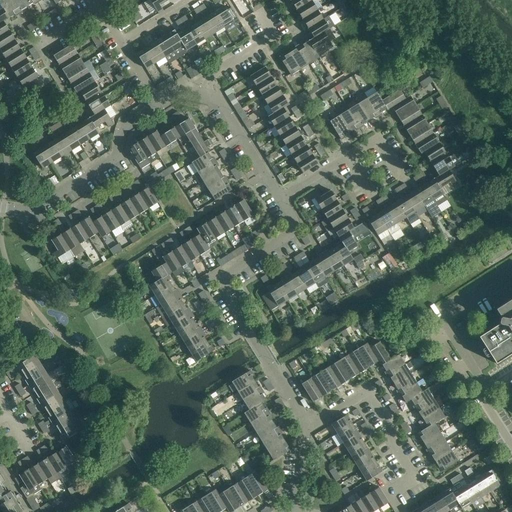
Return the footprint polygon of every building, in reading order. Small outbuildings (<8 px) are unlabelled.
[(18,14),(9,0),(0,0),(0,4),(2,8),(8,18),(14,14),(15,16),(18,14)] [(27,6),(22,0),(9,0),(18,14),(22,12),(21,10),(27,6)] [(149,0),(158,13),(163,10),(160,5),(168,0),(149,0)] [(291,0),(290,0),(296,10),(311,0),(291,0)] [(311,0),(296,10),(302,19),(317,10),(322,7),(317,0),(314,0),(312,1),(311,0)] [(224,6),(214,12),(224,27),(233,21),(235,25),(240,22),(231,7),(227,10),(224,6)] [(135,7),(128,12),(135,22),(142,18),(135,7)] [(253,12),(250,7),(241,13),(244,18),(253,12)] [(0,22),(3,21),(8,18),(2,8),(0,9),(0,22)] [(351,8),(347,11),(346,11),(349,16),(354,13),(351,8)] [(48,20),(58,14),(55,9),(45,15),(48,20)] [(323,19),(317,10),(302,19),(308,28),(323,19)] [(205,17),(215,33),(224,27),(214,12),(205,17)] [(180,18),(183,23),(188,20),(185,15),(180,18)] [(323,19),(308,28),(314,37),(324,32),(334,25),(329,17),(328,16),(323,19)] [(196,23),(205,39),(215,33),(205,17),(196,23)] [(30,31),(40,25),(37,20),(27,26),(30,31)] [(0,35),(8,30),(6,26),(3,21),(0,22),(0,35)] [(186,29),(196,44),(205,39),(196,23),(186,29)] [(196,44),(186,29),(177,35),(183,45),(186,50),(196,44)] [(8,30),(0,35),(0,48),(14,39),(8,30)] [(165,36),(174,51),(183,45),(177,35),(174,30),(165,36)] [(314,37),(308,41),(318,56),(328,50),(333,46),(324,32),(314,37)] [(28,38),(25,33),(20,36),(23,41),(28,38)] [(155,42),(165,57),(174,51),(165,36),(155,42)] [(14,39),(0,48),(0,49),(5,58),(20,49),(14,39)] [(100,40),(95,43),(98,48),(103,45),(100,40)] [(319,57),(318,56),(308,41),(302,44),(301,43),(298,45),(309,63),(319,57)] [(146,47),(156,62),(165,57),(155,42),(146,47)] [(77,53),(71,44),(53,55),(59,65),(77,53)] [(296,49),(290,52),(300,69),(309,63),(298,45),(295,47),(296,49)] [(37,52),(34,47),(29,50),(32,55),(37,52)] [(146,47),(136,53),(146,68),(156,62),(146,47)] [(20,49),(5,58),(11,67),(26,58),(20,49)] [(37,52),(32,55),(35,60),(40,57),(37,52)] [(300,69),(290,52),(284,56),(283,55),(279,57),(291,75),(300,69)] [(59,65),(65,74),(83,63),(77,53),(59,65)] [(26,58),(11,67),(17,77),(32,67),(26,58)] [(111,58),(106,61),(109,66),(114,63),(111,58)] [(200,58),(194,62),(195,64),(197,67),(204,63),(200,58)] [(65,74),(71,83),(89,72),(94,69),(88,60),(84,63),(83,63),(65,74)] [(32,67),(17,77),(12,80),(18,89),(11,93),(15,100),(27,93),(26,92),(37,85),(33,80),(38,77),(32,67)] [(256,86),(271,76),(265,67),(249,76),(256,86)] [(201,73),(197,68),(192,71),(196,76),(201,73)] [(89,72),(71,83),(77,93),(80,91),(95,82),(100,79),(94,69),(89,72)] [(363,69),(358,72),(361,77),(366,74),(363,69)] [(178,79),(183,76),(180,71),(175,74),(178,79)] [(123,77),(120,72),(115,76),(118,81),(123,77)] [(333,80),(330,75),(325,78),(328,83),(333,80)] [(277,85),(271,76),(256,86),(261,95),(277,85)] [(427,84),(432,81),(429,76),(424,79),(427,84)] [(169,85),(174,82),(171,77),(166,80),(169,85)] [(343,81),(346,86),(351,83),(348,78),(343,81)] [(419,82),(422,87),(427,84),(424,79),(419,82)] [(80,91),(85,100),(95,94),(101,91),(95,82),(80,91)] [(126,82),(121,85),(124,90),(129,87),(126,82)] [(314,92),(319,89),(316,84),(311,87),(314,92)] [(267,104),(282,95),(277,85),(261,95),(267,104)] [(325,92),(328,97),(333,94),(330,89),(325,92)] [(392,107),(405,98),(399,89),(382,100),(387,109),(387,110),(392,107)] [(382,100),(377,92),(367,98),(378,116),(382,114),(381,112),(387,109),(382,100)] [(230,101),(235,98),(232,93),(227,96),(230,101)] [(88,105),(94,114),(104,109),(110,105),(104,95),(98,99),(97,97),(95,94),(85,100),(87,102),(88,105)] [(288,104),(282,95),(267,104),(273,113),(283,108),(288,104)] [(398,116),(416,105),(410,95),(405,98),(392,107),(398,116)] [(378,116),(367,98),(357,103),(368,120),(374,116),(375,118),(378,116)] [(444,101),(439,104),(442,109),(447,105),(444,101)] [(236,111),(241,107),(238,102),(233,106),(236,111)] [(368,120),(357,103),(348,109),(360,128),(363,125),(362,124),(368,120)] [(404,126),(422,114),(416,105),(398,116),(404,126)] [(291,109),(294,114),(299,110),(296,106),(291,109)] [(273,113),(268,116),(274,126),(289,117),(283,108),(273,113)] [(94,114),(89,118),(95,128),(105,122),(108,127),(114,124),(104,109),(94,114)] [(360,128),(348,109),(339,115),(349,132),(355,128),(356,130),(360,128)] [(302,115),(299,110),(294,114),(297,119),(302,115)] [(178,111),(167,117),(170,121),(171,121),(180,115),(178,111)] [(242,120),(247,117),(244,112),(239,115),(242,120)] [(73,113),(68,116),(71,121),(76,118),(73,113)] [(409,135),(428,124),(422,114),(404,126),(409,135)] [(447,117),(451,122),(456,119),(452,114),(447,117)] [(349,132),(339,115),(330,121),(341,139),(344,137),(343,136),(349,132)] [(167,117),(163,120),(166,125),(171,122),(170,121),(167,117)] [(274,126),(280,136),(295,126),(289,117),(274,126)] [(89,118),(80,123),(89,139),(99,133),(95,128),(89,118)] [(189,118),(174,127),(180,137),(185,134),(188,139),(198,133),(189,118)] [(247,129),(252,125),(249,121),(244,124),(247,129)] [(70,129),(80,145),(89,139),(80,123),(70,129)] [(54,124),(49,127),(52,132),(57,129),(54,124)] [(302,127),(306,132),(311,129),(308,124),(302,127)] [(415,144),(433,133),(428,124),(409,135),(415,144)] [(285,145),(300,135),(295,126),(280,136),(285,145)] [(174,127),(160,136),(166,146),(180,137),(174,127)] [(70,129),(61,135),(71,150),(80,145),(70,129)] [(314,134),(311,129),(306,132),(309,137),(314,134)] [(157,131),(147,137),(159,156),(168,150),(166,146),(160,136),(157,131)] [(36,136),(39,141),(44,138),(41,133),(36,136)] [(208,152),(210,152),(207,147),(212,144),(209,138),(204,142),(198,133),(188,139),(200,157),(208,152)] [(433,133),(415,144),(421,154),(424,152),(439,142),(433,133)] [(52,141),(61,156),(71,150),(61,135),(52,141)] [(306,145),(300,135),(285,145),(291,154),(306,145)] [(36,136),(31,139),(34,144),(39,141),(36,136)] [(147,137),(138,142),(150,163),(159,157),(159,156),(147,137)] [(52,141),(42,147),(52,162),(61,156),(52,141)] [(150,163),(138,142),(128,148),(140,169),(150,163)] [(439,142),(424,152),(430,161),(440,155),(445,152),(439,142)] [(314,146),(317,151),(322,148),(319,143),(314,146)] [(470,143),(465,146),(468,151),(473,148),(470,143)] [(291,154),(297,164),(312,154),(306,145),(291,154)] [(52,162),(42,147),(33,153),(42,168),(52,162)] [(212,158),(208,152),(200,157),(191,162),(197,172),(215,160),(213,157),(212,158)] [(297,164),(303,173),(318,164),(312,154),(297,164)] [(430,161),(433,166),(439,175),(449,170),(455,166),(449,156),(443,160),(440,155),(430,161)] [(197,172),(193,174),(199,183),(203,181),(220,171),(216,165),(218,164),(215,160),(197,172)] [(238,172),(235,167),(230,170),(233,175),(238,172)] [(170,174),(167,169),(162,172),(165,177),(170,174)] [(449,170),(439,175),(434,178),(440,188),(450,182),(453,188),(458,185),(449,170)] [(209,190),(227,179),(225,176),(223,177),(220,171),(203,181),(209,190)] [(423,171),(418,174),(421,179),(426,176),(423,171)] [(152,178),(148,181),(152,186),(156,184),(157,183),(161,180),(156,172),(150,175),(152,178)] [(434,178),(424,184),(437,206),(447,200),(440,188),(434,178)] [(209,190),(215,200),(232,190),(228,183),(229,182),(227,179),(209,190)] [(132,183),(127,186),(130,191),(135,188),(132,183)] [(399,186),(402,191),(407,188),(404,183),(399,186)] [(424,184),(415,190),(424,206),(428,212),(437,206),(424,184)] [(148,187),(139,193),(148,208),(158,202),(148,187)] [(321,209),(336,200),(330,190),(320,196),(317,191),(312,194),(321,209)] [(415,190),(405,196),(415,211),(424,206),(415,190)] [(114,194),(117,199),(122,196),(119,191),(114,194)] [(139,193),(129,199),(139,214),(148,208),(139,193)] [(346,193),(341,197),(345,201),(350,198),(346,193)] [(405,196),(396,202),(406,217),(410,224),(419,219),(415,211),(405,196)] [(129,199),(120,204),(129,220),(139,214),(129,199)] [(244,199),(234,205),(244,220),(253,214),(244,199)] [(336,200),(321,209),(327,218),(342,209),(336,200)] [(396,202),(387,208),(396,223),(406,217),(396,202)] [(95,206),(98,211),(103,208),(100,203),(95,206)] [(120,204),(111,210),(120,226),(123,231),(133,225),(129,220),(120,204)] [(234,205),(225,211),(234,226),(244,220),(234,205)] [(362,209),(365,214),(370,211),(367,206),(362,209)] [(387,208),(377,214),(387,229),(390,234),(391,235),(400,229),(396,223),(387,208)] [(348,218),(342,209),(327,218),(321,222),(327,231),(333,228),(348,218)] [(101,216),(111,231),(120,226),(111,210),(101,216)] [(225,211),(215,217),(225,232),(234,226),(225,211)] [(358,212),(353,215),(356,220),(361,217),(358,212)] [(368,220),(377,235),(381,240),(390,234),(387,229),(377,214),(368,220)] [(101,216),(92,222),(98,232),(101,237),(111,231),(101,216)] [(98,232),(92,222),(89,217),(79,223),(89,238),(98,232)] [(215,217),(206,223),(215,237),(225,232),(215,217)] [(56,227),(56,226),(61,223),(58,218),(53,221),(56,227)] [(333,228),(339,237),(349,231),(354,228),(348,218),(333,228)] [(354,228),(349,231),(339,237),(341,241),(348,252),(358,246),(353,238),(368,228),(364,222),(354,228)] [(79,223),(70,228),(80,244),(89,238),(79,223)] [(196,229),(200,234),(206,243),(215,237),(206,223),(196,229)] [(189,226),(184,229),(187,234),(192,231),(189,226)] [(70,228),(61,234),(70,249),(80,244),(70,228)] [(184,229),(179,232),(182,237),(187,234),(184,229)] [(260,235),(258,232),(256,230),(251,233),(255,238),(260,235)] [(310,242),(304,232),(299,235),(305,245),(310,242)] [(75,257),(70,249),(61,234),(51,240),(57,250),(52,253),(56,259),(56,258),(60,264),(61,263),(62,264),(75,257)] [(209,248),(206,243),(200,234),(190,239),(200,254),(209,248)] [(426,237),(421,240),(424,246),(429,243),(426,237)] [(170,238),(165,241),(168,246),(173,243),(170,238)] [(190,239),(181,245),(190,260),(200,254),(190,239)] [(333,248),(343,265),(353,259),(348,252),(341,241),(337,244),(338,246),(333,248)] [(503,243),(484,255),(489,263),(508,251),(503,243)] [(181,245),(171,251),(181,266),(190,260),(181,245)] [(32,248),(22,253),(31,272),(41,267),(32,248)] [(328,250),(323,253),(334,271),(343,265),(333,248),(329,251),(328,250)] [(171,272),(181,266),(171,251),(162,257),(165,262),(171,272)] [(303,251),(298,254),(301,259),(306,256),(303,251)] [(334,271),(323,253),(318,256),(319,257),(314,260),(325,277),(334,271)] [(360,254),(353,259),(356,264),(361,261),(364,259),(360,254)] [(230,261),(227,256),(222,259),(225,264),(230,261)] [(391,268),(396,265),(391,257),(386,260),(391,268)] [(203,259),(197,262),(203,274),(209,270),(203,259)] [(309,261),(304,264),(315,282),(325,277),(314,260),(310,263),(309,261)] [(364,266),(361,261),(356,264),(360,269),(364,266)] [(167,275),(171,272),(165,262),(150,271),(156,281),(167,275)] [(85,263),(80,265),(84,272),(85,273),(90,271),(85,263)] [(296,272),(306,288),(315,282),(304,264),(299,267),(300,269),(296,272)] [(279,266),(274,269),(277,274),(282,271),(279,266)] [(290,273),(285,276),(297,294),(306,288),(296,272),(291,274),(290,273)] [(155,295),(171,285),(169,281),(170,280),(167,275),(156,281),(149,285),(155,295)] [(282,280),(277,283),(287,300),(297,294),(285,276),(281,279),(282,280)] [(271,310),(287,300),(277,283),(273,286),(272,285),(266,288),(269,292),(262,296),(271,310)] [(161,305),(179,293),(176,289),(174,290),(171,285),(155,295),(161,305)] [(209,300),(203,290),(198,293),(204,303),(209,300)] [(180,299),(182,298),(179,293),(161,305),(167,314),(183,304),(180,299)] [(330,295),(325,298),(329,305),(334,302),(330,295)] [(511,298),(495,309),(501,317),(500,318),(499,322),(499,323),(479,336),(485,347),(482,349),(482,350),(486,357),(488,357),(491,355),(496,363),(511,353),(511,298)] [(325,300),(319,304),(323,311),(329,307),(325,300)] [(173,323),(191,312),(188,307),(186,308),(183,304),(167,314),(173,323)] [(416,314),(411,306),(404,311),(408,319),(416,314)] [(194,317),(191,312),(173,323),(178,333),(195,322),(192,318),(194,317)] [(198,327),(195,322),(178,333),(184,342),(202,331),(199,326),(198,327)] [(346,329),(341,332),(344,337),(349,334),(346,329)] [(184,342),(190,351),(207,341),(204,336),(205,335),(202,331),(184,342)] [(225,343),(222,338),(217,341),(220,346),(225,343)] [(409,341),(412,346),(417,343),(414,338),(409,341)] [(327,340),(322,343),(325,348),(330,345),(327,340)] [(207,341),(190,351),(196,361),(214,350),(211,344),(209,345),(207,341)] [(380,342),(370,348),(378,361),(381,366),(383,365),(391,359),(380,342)] [(369,367),(373,364),(378,361),(370,348),(367,343),(358,349),(369,367)] [(360,373),(369,367),(358,349),(349,354),(360,373)] [(308,351),(303,355),(306,360),(311,357),(308,351)] [(35,354),(16,365),(20,370),(21,369),(24,374),(40,364),(35,354)] [(350,378),(360,373),(349,354),(339,360),(350,378)] [(387,375),(405,364),(399,354),(391,359),(383,365),(386,371),(385,372),(387,375)] [(318,355),(312,359),(316,365),(322,361),(318,355)] [(341,384),(350,378),(339,360),(330,366),(341,384)] [(40,364),(24,374),(27,378),(25,379),(28,384),(46,373),(40,364)] [(259,364),(254,368),(257,372),(262,369),(259,364)] [(390,377),(394,383),(411,373),(405,364),(387,375),(389,378),(390,377)] [(332,390),(341,384),(330,366),(320,372),(332,390)] [(250,370),(232,381),(238,391),(254,381),(251,375),(252,374),(250,370)] [(322,396),(332,390),(320,372),(311,377),(322,396)] [(33,388),(36,393),(52,382),(46,373),(28,384),(31,389),(33,388)] [(398,394),(417,382),(411,373),(394,383),(398,389),(396,390),(398,394)] [(322,396),(311,377),(301,384),(313,402),(322,396)] [(258,387),(254,381),(238,391),(244,400),(262,389),(260,386),(258,387)] [(37,398),(40,403),(58,392),(52,382),(36,393),(38,397),(37,398)] [(411,399),(422,392),(417,382),(398,394),(400,397),(402,396),(406,402),(411,399)] [(17,391),(20,396),(25,393),(22,388),(17,391)] [(427,388),(422,392),(411,399),(414,405),(413,406),(415,409),(433,398),(427,388)] [(262,389),(244,400),(249,409),(261,403),(266,400),(262,393),(264,392),(262,389)] [(44,407),(47,411),(64,401),(58,392),(40,403),(43,408),(44,407)] [(386,401),(390,398),(387,393),(382,396),(386,401)] [(419,411),(422,417),(439,407),(433,398),(415,409),(417,412),(419,411)] [(223,400),(212,409),(216,415),(228,407),(223,400)] [(48,417),(51,422),(70,410),(64,401),(47,411),(50,416),(48,417)] [(265,409),(261,403),(249,409),(244,412),(250,422),(268,411),(266,408),(265,409)] [(395,416),(400,413),(393,403),(389,406),(395,416)] [(29,410),(32,415),(37,412),(34,407),(29,410)] [(435,423),(445,417),(439,407),(422,417),(426,423),(424,424),(426,427),(427,428),(435,423)] [(454,410),(455,411),(457,415),(462,412),(459,407),(454,410)] [(357,408),(352,411),(355,416),(360,413),(357,408)] [(56,426),(59,430),(75,420),(70,410),(51,422),(54,427),(56,426)] [(270,414),(268,411),(250,422),(256,432),(273,421),(269,415),(270,414)] [(473,415),(482,430),(487,426),(478,412),(473,415)] [(98,419),(95,414),(90,417),(93,422),(98,419)] [(347,414),(331,424),(337,433),(353,424),(347,414)] [(465,417),(460,420),(463,425),(468,422),(465,417)] [(75,420),(59,430),(62,435),(60,436),(63,441),(81,429),(75,420)] [(276,427),(273,421),(256,432),(262,441),(280,430),(278,426),(276,427)] [(400,424),(406,434),(411,431),(405,421),(400,424)] [(369,427),(365,422),(361,425),(364,430),(369,427)] [(420,437),(424,443),(440,432),(435,423),(427,428),(426,427),(416,434),(418,437),(420,437)] [(358,433),(353,424),(337,433),(343,443),(358,433)] [(41,429),(44,433),(49,430),(46,425),(41,429)] [(466,429),(469,434),(474,431),(471,426),(466,429)] [(280,430),(262,441),(267,450),(284,440),(280,434),(282,433),(280,430)] [(440,432),(424,443),(427,448),(426,449),(428,453),(446,442),(440,432)] [(349,452),(364,443),(358,433),(343,443),(349,452)] [(288,446),(284,440),(267,450),(273,460),(292,449),(289,445),(288,446)] [(431,455),(435,461),(452,451),(446,442),(428,453),(430,456),(431,455)] [(370,452),(364,443),(349,452),(355,462),(370,452)] [(81,457),(78,452),(72,456),(66,446),(57,452),(66,467),(69,471),(77,466),(77,464),(75,461),(81,457)] [(452,451),(435,461),(439,467),(437,468),(440,472),(458,460),(452,451)] [(57,452),(47,457),(60,478),(70,472),(69,471),(66,467),(57,452)] [(361,471),(376,462),(370,452),(355,462),(361,471)] [(484,458),(486,461),(488,464),(493,461),(489,455),(484,458)] [(47,457),(38,463),(47,478),(51,484),(60,478),(47,457)] [(382,471),(376,462),(361,471),(366,481),(382,471)] [(29,469),(38,484),(47,478),(38,463),(29,469)] [(496,466),(480,476),(490,491),(505,482),(496,466)] [(470,467),(464,471),(468,476),(473,473),(471,470),(470,467)] [(41,489),(38,484),(29,469),(19,475),(25,485),(20,488),(26,497),(32,493),(33,494),(41,489)] [(246,477),(257,495),(267,489),(256,471),(246,477)] [(340,478),(337,473),(332,476),(335,481),(340,478)] [(471,503),(475,508),(484,502),(481,497),(471,482),(467,484),(464,479),(460,473),(455,477),(459,482),(471,503)] [(471,482),(481,497),(490,491),(480,476),(479,474),(474,477),(476,479),(471,482)] [(237,483),(248,501),(257,495),(246,477),(237,483)] [(455,477),(450,480),(453,485),(459,482),(455,477)] [(454,486),(450,488),(462,509),(471,503),(459,482),(453,485),(454,486)] [(67,488),(71,493),(80,488),(76,483),(67,488)] [(227,488),(239,507),(248,501),(237,483),(227,488)] [(389,502),(381,490),(379,487),(369,493),(379,508),(389,502)] [(230,511),(239,507),(227,488),(218,494),(226,508),(228,511),(230,511)] [(450,509),(451,511),(456,511),(462,509),(450,488),(440,494),(450,509)] [(206,495),(216,511),(219,511),(226,508),(218,494),(215,489),(206,495)] [(0,497),(0,511),(20,511),(22,511),(15,500),(21,497),(19,493),(13,497),(9,491),(5,494),(0,497)] [(369,493),(360,499),(368,511),(379,511),(378,509),(379,508),(369,493)] [(431,500),(438,511),(445,511),(450,509),(440,494),(431,500)] [(216,511),(206,495),(196,501),(203,511),(216,511)] [(33,511),(39,507),(32,496),(26,499),(33,511)] [(368,511),(360,499),(351,505),(355,511),(368,511)] [(421,506),(425,511),(438,511),(431,500),(421,506)] [(42,511),(44,511),(53,506),(49,501),(39,507),(42,511)] [(203,511),(196,501),(187,506),(190,511),(203,511)] [(128,503),(113,511),(131,511),(130,509),(131,508),(128,503)]
